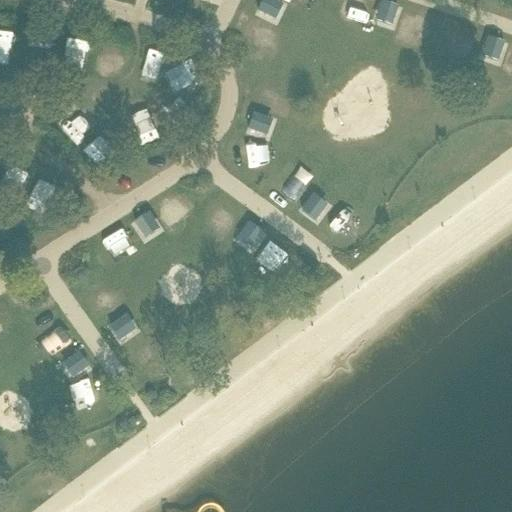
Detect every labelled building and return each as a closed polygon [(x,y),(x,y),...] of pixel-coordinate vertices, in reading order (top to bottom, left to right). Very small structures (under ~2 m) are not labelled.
[(267,0),(263,0),(258,13),(270,19),(272,14),(277,16),(279,12),(274,9),(277,4),(267,0)] [(382,4),(377,17),(382,18),(381,23),(386,25),(387,20),(392,22),(397,9),(382,4)] [(488,40),(484,52),(489,54),(487,59),(492,61),(494,56),(499,58),(503,45),(488,40)] [(254,116),(248,131),(261,136),(263,131),(268,132),(269,127),(264,126),(266,121),(254,116)] [(310,202),(302,213),(315,222),(323,212),(318,208),(322,204),(317,201),(314,205),(310,202)] [(148,215),(134,224),(142,235),(146,232),(149,237),(154,234),(151,229),(155,226),(148,215)] [(249,226),(241,237),(245,240),(242,244),(247,247),(250,243),(254,246),(262,235),(249,226)] [(121,321),(110,329),(119,342),(130,335),(127,330),(131,327),(128,323),(124,326),(121,321)] [(70,368),(66,371),(69,375),(73,372),(77,376),(88,369),(78,356),(67,363),(70,368)]
